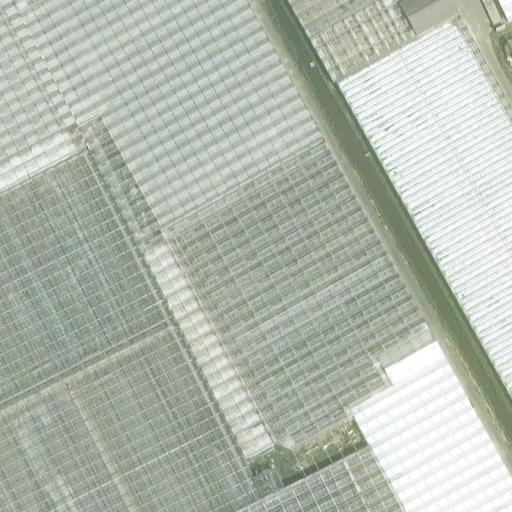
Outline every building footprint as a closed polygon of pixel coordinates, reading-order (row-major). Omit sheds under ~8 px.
[(0,0),(0,196),(87,151),(243,463),(275,447),(290,453),(354,419),(372,450),(404,511),(511,511),(511,483),(446,363),(444,364),(281,65),(245,0),(0,0)] [(416,0),(386,0),(309,42),(511,406),(511,113),(460,20),(416,44),(397,10),(416,0)] [(448,0),(416,0),(397,10),(416,44),(460,20),(448,0)] [(511,0),(495,0),(506,22),(511,19),(511,0)] [(0,196),(0,511),(404,511),(372,450),(307,482),(285,494),(274,472),(253,483),(243,463),(87,151),(0,196)]
